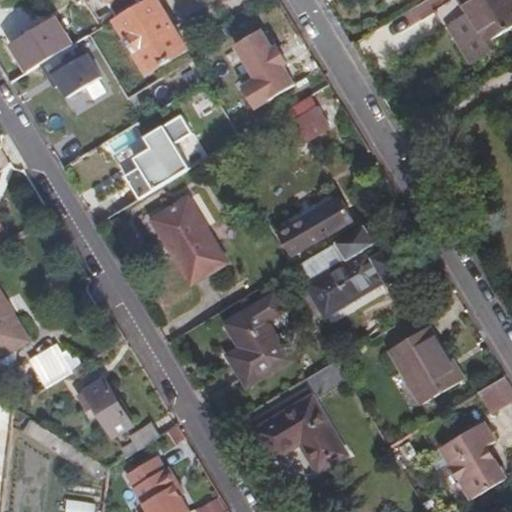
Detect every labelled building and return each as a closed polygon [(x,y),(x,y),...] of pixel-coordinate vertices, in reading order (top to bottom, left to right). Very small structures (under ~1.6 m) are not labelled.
[(113,21),(114,20),(137,5),(133,0),(100,0),(108,14),(113,21)] [(114,20),(145,76),(184,53),(152,0),(146,0),(137,5),(114,20)] [(462,23),(479,49),(511,29),(511,12),(504,0),(453,0),(450,2),(462,23)] [(108,14),(100,19),(96,21),(100,29),(105,26),(113,21),(108,14)] [(479,49),(462,23),(442,34),(464,69),(483,57),(479,49)] [(9,46),(26,74),(60,53),(43,25),(9,46)] [(255,77),(244,84),(258,109),(303,83),(271,25),(237,44),(255,77)] [(272,118),(278,126),(313,106),(307,96),(272,118)] [(313,106),(278,126),(289,145),(325,125),(313,106)] [(185,113),(150,134),(157,146),(138,156),(144,166),(127,175),(141,198),(196,166),(182,141),(196,132),(185,113)] [(125,175),(142,164),(137,155),(154,144),(148,134),(113,156),(125,175)] [(335,198),(276,233),(288,254),(348,218),(335,198)] [(169,249),(189,282),(206,272),(207,274),(225,263),(186,199),(169,209),(170,211),(152,222),(168,250),(169,249)] [(303,284),(322,316),(385,281),(386,283),(409,270),(393,246),(372,258),(366,249),(303,284)] [(58,300),(70,293),(57,270),(45,276),(58,300)] [(0,355),(26,341),(0,296),(0,355)] [(253,307),(223,325),(242,357),(230,365),(242,386),(284,361),(253,307)] [(425,327),(389,348),(420,401),(461,378),(448,358),(444,359),(425,327)] [(29,363),(44,389),(70,374),(54,348),(29,363)] [(333,360),(302,378),(310,389),(340,371),(333,360)] [(511,392),(503,379),(477,394),(488,414),(489,414),(511,400),(511,392)] [(105,381),(75,398),(101,439),(130,423),(105,381)] [(296,443),(314,472),(342,453),(307,397),(251,429),(268,458),(296,443)] [(134,431),(138,437),(145,447),(168,433),(158,416),(134,431)] [(29,423),(23,436),(100,472),(106,459),(29,423)] [(483,425),(440,448),(450,464),(448,471),(454,481),(460,481),(473,502),(507,483),(487,451),(496,446),(483,425)] [(120,448),(126,458),(145,447),(138,437),(120,448)] [(193,511),(168,453),(128,470),(146,511),(193,511)] [(68,499),(66,511),(96,511),(98,502),(68,499)]
